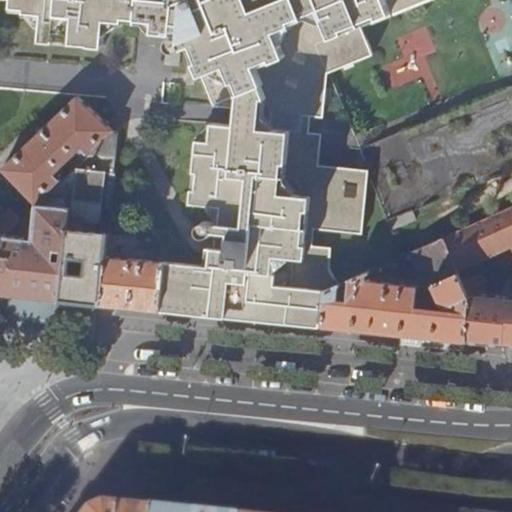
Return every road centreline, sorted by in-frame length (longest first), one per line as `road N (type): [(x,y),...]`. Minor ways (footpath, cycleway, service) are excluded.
road 1 (secondary): [(511,424),(95,389),(47,403),(0,460)]
road 2 (secondary): [(18,511),(79,442),(159,424),(503,472)]
